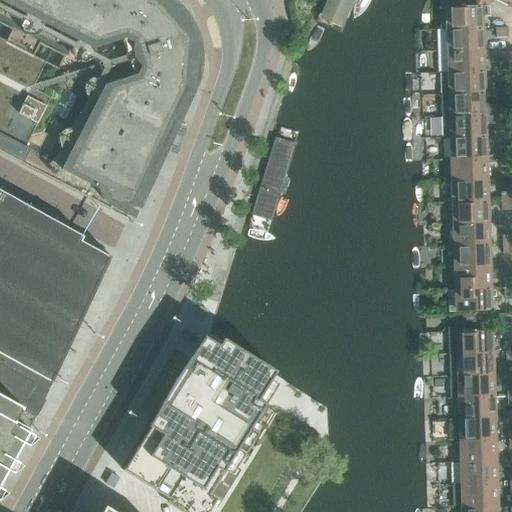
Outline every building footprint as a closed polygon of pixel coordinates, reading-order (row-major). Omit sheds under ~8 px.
[(0,0),(0,152),(110,210),(110,208),(114,199),(123,203),(134,180),(139,176),(142,177),(191,77),(194,77),(191,69),(189,67),(195,60),(189,54),(183,45),(180,38),(180,28),(183,20),(177,18),(174,17),(172,9),(154,0),(0,0)] [(354,0),(324,0),(316,21),(342,32),(354,0)] [(483,29),(483,7),(486,0),(476,0),(476,7),(469,7),(468,0),(446,0),(440,6),(441,30),(449,30),(483,29)] [(508,38),(507,28),(496,29),(496,38),(508,38)] [(449,30),(450,52),(484,51),(483,29),(449,30)] [(450,52),(450,73),(485,72),(484,51),(450,52)] [(497,62),(497,72),(509,72),(508,62),(497,62)] [(450,73),(451,95),(485,94),(485,72),(450,73)] [(509,72),(497,72),(497,82),(509,81),(509,72)] [(451,95),(452,116),(486,115),(485,94),(451,95)] [(498,105),(498,116),(510,115),(510,105),(498,105)] [(452,116),(452,138),(487,137),(486,115),(452,116)] [(498,116),(499,125),(510,124),(510,115),(498,116)] [(296,128),(277,122),(248,218),(267,224),(296,128)] [(452,138),(453,160),(487,159),(487,137),(452,138)] [(499,148),(500,158),(511,157),(511,148),(499,148)] [(500,158),(500,167),(511,167),(511,157),(500,158)] [(453,160),(454,182),(488,181),(487,159),(453,160)] [(489,202),(488,181),(454,182),(454,204),(489,202)] [(86,239),(0,191),(0,487),(13,463),(22,448),(40,418),(53,384),(52,381),(90,297),(111,258),(84,243),(86,239)] [(511,191),(501,192),(501,201),(511,200),(511,191)] [(511,200),(501,201),(501,211),(511,210),(511,200)] [(489,224),(489,202),(454,204),(455,225),(489,224)] [(455,225),(456,247),(490,246),(489,224),(455,225)] [(511,234),(502,235),(502,245),(511,244),(511,234)] [(511,244),(502,245),(503,255),(511,254),(511,244)] [(490,246),(456,247),(456,268),(491,267),(490,246)] [(456,268),(457,290),(491,289),(491,267),(456,268)] [(511,278),(503,279),(504,289),(511,288),(511,278)] [(491,289),(457,290),(458,310),(457,310),(457,313),(492,311),(491,289)] [(459,335),(459,355),(494,354),(493,331),(458,332),(458,335),(459,335)] [(459,355),(460,377),(494,375),(494,354),(459,355)] [(128,472),(106,511),(264,511),(314,432),(267,403),(254,395),(259,386),(251,381),(225,365),(220,373),(219,374),(209,367),(205,365),(198,361),(195,358),(192,356),(190,359),(182,370),(177,377),(176,379),(175,381),(171,388),(165,400),(163,403),(158,411),(159,411),(152,422),(150,425),(152,426),(145,437),(140,445),(138,448),(133,455),(134,455),(127,467),(125,470),(128,472)] [(460,398),(495,397),(494,375),(460,377),(460,398)] [(496,419),(495,397),(460,398),(461,420),(496,419)] [(496,440),(496,419),(461,420),(462,441),(496,440)] [(462,463),(497,462),(496,440),(462,441),(462,463)] [(450,463),(451,485),(463,485),(498,484),(497,462),(462,463),(450,463)] [(463,485),(464,507),(498,506),(498,484),(463,485)]
